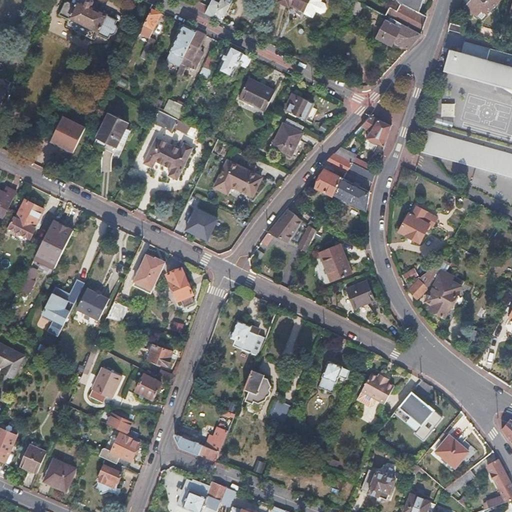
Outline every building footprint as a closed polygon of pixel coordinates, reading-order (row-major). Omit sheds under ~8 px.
[(64,2),(58,16),(68,21),(69,19),(96,33),(95,35),(106,40),(108,36),(109,37),(114,35),(117,30),(115,27),(113,26),(115,22),(93,11),(95,5),(94,2),(90,0),(88,0),(86,1),(84,0),(78,0),(75,7),(64,2)] [(211,0),(205,14),(222,22),(227,11),(232,0),(231,0),(211,0)] [(278,0),(277,3),(289,8),(290,6),(297,9),(304,13),(303,15),(313,19),(316,13),(319,15),(325,14),(327,10),(324,4),(322,2),(322,0),(278,0)] [(363,4),(355,0),(349,12),(357,16),(363,4)] [(398,0),(402,4),(398,12),(390,9),(386,16),(402,24),(422,33),(428,17),(420,13),(424,1),(424,0),(398,0)] [(469,0),(465,4),(470,11),(476,17),(483,10),(486,14),(501,0),(469,0)] [(155,12),(150,10),(137,37),(144,40),(150,29),(153,31),(160,15),(155,12)] [(400,27),(382,19),(374,37),(392,46),(394,41),(401,45),(409,49),(416,41),(422,33),(402,24),(400,27)] [(466,29),(451,25),(450,30),(464,34),(466,29)] [(190,29),(183,26),(166,61),(179,67),(181,62),(184,57),(196,32),(190,29)] [(200,34),(196,32),(184,57),(181,62),(195,68),(203,51),(198,49),(204,36),(200,34)] [(153,45),(144,40),(137,56),(145,60),(153,45)] [(240,53),(230,48),(221,67),(232,73),(237,62),(246,67),(250,58),(240,53)] [(511,63),(511,68),(452,51),(446,75),(511,93),(511,63)] [(261,86),(248,80),(239,98),(265,111),(274,93),(261,86)] [(297,99),(293,97),(287,110),(305,119),(313,103),(306,99),(299,96),(297,99)] [(184,108),(174,104),(168,115),(177,119),(178,120),(184,108)] [(441,117),(454,117),(455,105),(442,104),(441,117)] [(168,115),(158,110),(152,122),(171,131),(173,127),(177,119),(168,115)] [(127,122),(108,113),(96,139),(105,143),(115,148),(127,122)] [(380,119),(372,116),(361,127),(365,129),(358,136),(362,138),(366,141),(367,139),(380,119)] [(284,122),(283,122),(272,145),(292,154),(297,143),(303,132),(301,131),(303,127),(286,118),(284,122)] [(72,155),(83,130),(61,119),(49,143),(72,155)] [(178,120),(177,119),(173,127),(187,133),(191,125),(178,120)] [(392,125),(380,119),(367,139),(381,146),(385,148),(392,125)] [(511,155),(427,132),(421,152),(511,178),(511,155)] [(181,149),(156,137),(143,163),(152,168),(156,161),(164,165),(172,169),(169,176),(178,180),(193,147),(184,143),(181,149)] [(366,141),(363,146),(373,150),(376,146),(366,141)] [(341,147),(335,153),(352,162),(355,158),(357,155),(341,147)] [(335,153),(326,162),(346,172),(348,169),(352,162),(335,153)] [(355,158),(352,162),(376,175),(378,170),(355,158)] [(261,178),(227,161),(214,187),(227,193),(231,185),(252,196),(257,187),(261,178)] [(352,162),(348,169),(374,182),(375,178),(376,175),(352,162)] [(342,177),(325,169),(320,177),(316,186),(333,195),(334,194),(342,177)] [(371,192),(342,177),(334,194),(368,212),(371,192)] [(2,191),(0,190),(0,216),(3,218),(16,192),(10,189),(4,186),(2,191)] [(475,202),(468,199),(464,205),(470,209),(475,202)] [(16,218),(14,216),(8,227),(31,238),(36,228),(34,227),(43,209),(34,204),(26,200),(16,218)] [(412,214),(411,213),(400,232),(410,237),(420,243),(430,225),(433,227),(438,217),(417,206),(412,214)] [(208,240),(218,218),(197,208),(187,230),(208,240)] [(303,219),(288,208),(269,231),(279,236),(289,241),(303,219)] [(64,225),(53,220),(35,258),(55,267),(73,230),(64,225)] [(317,230),(310,225),(298,249),(306,253),(317,230)] [(339,245),(319,254),(331,282),(351,274),(346,260),(339,245)] [(151,293),(166,261),(148,253),(133,285),(151,293)] [(417,297),(428,286),(430,292),(424,303),(429,306),(427,309),(435,314),(443,318),(459,290),(449,284),(451,280),(443,276),(445,273),(449,266),(439,261),(435,267),(422,277),(420,279),(409,290),(417,297)] [(38,267),(32,264),(22,284),(28,287),(38,267)] [(182,267),(167,273),(178,300),(182,299),(185,307),(195,303),(192,295),(194,294),(182,267)] [(418,275),(414,269),(402,276),(405,282),(418,275)] [(74,304),(85,282),(77,279),(69,295),(64,293),(65,291),(56,286),(42,313),(54,319),(48,331),(58,336),(70,312),(64,309),(68,301),(74,304)] [(366,282),(346,290),(350,300),(355,309),(375,300),(366,282)] [(99,320),(109,299),(98,293),(88,288),(77,309),(99,320)] [(128,307),(114,301),(107,318),(121,322),(128,307)] [(232,337),(235,338),(232,345),(258,354),(265,336),(253,331),(255,326),(247,323),(239,320),(232,337)] [(0,344),(0,367),(3,370),(1,374),(7,377),(13,380),(24,357),(0,344)] [(173,351),(155,344),(149,359),(168,365),(171,358),(173,351)] [(335,362),(329,360),(318,385),(332,391),(338,375),(346,378),(349,369),(342,366),(343,365),(335,362)] [(124,376),(104,367),(90,396),(105,402),(108,395),(114,398),(119,387),(124,376)] [(245,388),(248,390),(245,399),(253,402),(255,400),(259,401),(266,398),(272,383),(268,376),(264,374),(260,373),(261,370),(253,367),(245,388)] [(176,375),(163,369),(159,377),(173,384),(176,375)] [(389,381),(390,379),(390,378),(385,375),(380,372),(378,375),(372,372),(362,389),(363,389),(358,398),(370,405),(374,404),(377,397),(385,402),(395,385),(389,381)] [(162,383),(144,374),(136,390),(153,399),(157,391),(162,383)] [(414,387),(398,404),(421,424),(415,431),(423,439),(445,415),(414,387)] [(237,408),(226,404),(224,409),(235,413),(237,408)] [(291,407),(283,404),(279,416),(286,420),(291,407)] [(12,409),(7,406),(0,420),(0,430),(1,431),(12,409)] [(222,408),(221,411),(234,416),(235,413),(224,409),(222,408)] [(123,418),(113,414),(108,424),(128,434),(133,423),(123,418)] [(511,421),(510,421),(501,430),(508,441),(511,442),(511,421)] [(176,435),(181,447),(217,460),(229,430),(219,426),(215,435),(210,434),(208,440),(206,446),(176,434),(176,435)] [(141,442),(119,433),(110,452),(119,456),(116,463),(125,467),(129,469),(135,456),(141,442)] [(460,443),(450,435),(436,451),(455,467),(469,451),(460,443)] [(14,447),(0,440),(0,460),(6,463),(14,447)] [(47,451),(30,443),(20,464),(28,468),(37,472),(47,451)] [(76,468),(54,458),(43,480),(55,486),(66,491),(76,468)] [(116,463),(107,459),(98,479),(100,480),(96,488),(100,489),(103,495),(111,491),(113,492),(115,493),(116,492),(117,491),(118,486),(118,482),(125,467),(116,463)] [(499,459),(488,465),(502,494),(487,500),(490,509),(511,499),(511,484),(510,480),(504,469),(499,459)] [(395,480),(369,469),(361,490),(374,495),(387,500),(395,480)] [(475,476),(470,469),(444,489),(451,494),(475,476)] [(209,497),(190,489),(187,498),(183,507),(196,511),(216,511),(221,502),(227,486),(215,481),(209,497)] [(237,490),(227,486),(221,502),(230,505),(237,490)] [(412,494),(404,511),(433,511),(436,505),(430,502),(431,501),(412,494)]
